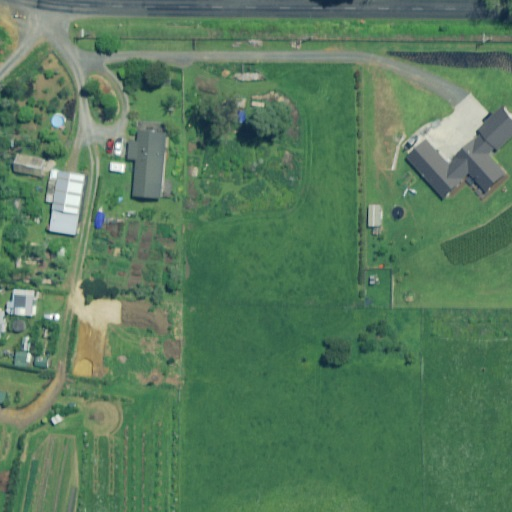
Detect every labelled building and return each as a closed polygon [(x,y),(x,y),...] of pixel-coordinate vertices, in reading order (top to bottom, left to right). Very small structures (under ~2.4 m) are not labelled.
[(65,130),(67,117),(54,115),(52,128),(65,130)] [(172,134),(143,132),(142,142),(133,141),(131,159),(140,160),(137,197),(167,199),(172,134)] [(49,160),(21,154),(17,172),(45,177),(49,160)] [(91,176),(55,170),(51,195),(60,196),(55,231),(81,236),(91,176)] [(38,349),(21,349),(20,367),(37,368),(38,349)] [(11,393),(0,390),(0,402),(9,404),(11,393)]
